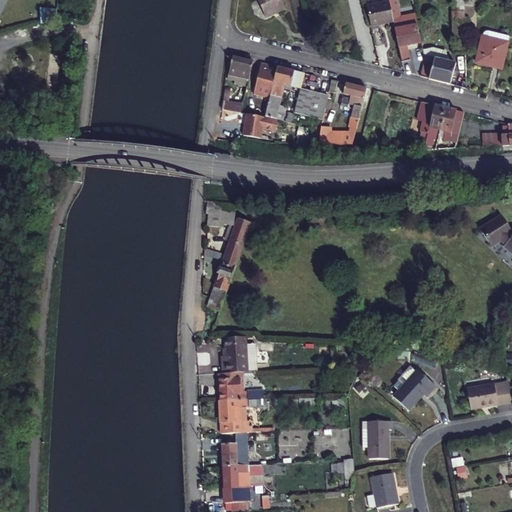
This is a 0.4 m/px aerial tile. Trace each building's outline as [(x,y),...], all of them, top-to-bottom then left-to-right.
[(282,0),(259,0),(267,20),(288,12),(282,0)] [(472,0),(451,0),(453,22),(459,22),(458,7),(473,6),(472,0)] [(394,23),(390,3),(366,8),(371,28),(394,23)] [(410,61),(407,46),(421,43),(418,26),(396,31),(402,63),(410,61)] [(481,33),(480,37),(506,43),(507,36),(488,31),(487,31),(485,31),(483,32),(481,33)] [(506,43),(480,37),(474,63),(485,66),(486,62),(501,66),(506,43)] [(464,55),(464,41),(453,41),(453,55),(464,55)] [(428,49),(428,48),(422,48),(426,65),(433,67),(430,78),(430,79),(450,85),(455,64),(450,63),(445,52),(431,48),(428,49)] [(236,78),(249,81),(253,62),(233,57),(229,76),(236,78)] [(270,98),(276,68),(260,65),(254,94),(270,98)] [(426,65),(422,76),(430,78),(433,67),(426,65)] [(283,123),(292,89),(301,92),(301,89),(305,75),(276,68),(270,98),(265,118),(283,123)] [(247,88),(249,81),(236,78),(236,82),(235,85),(247,88)] [(354,145),(354,144),(367,89),(345,84),(343,95),(354,98),(352,105),(357,106),(354,119),(357,120),(356,122),(353,121),(351,130),(353,130),(352,135),(333,130),(334,125),(325,123),(320,140),(321,139),(354,145)] [(301,89),(301,92),(295,112),(313,117),(319,94),(301,89)] [(231,92),(225,91),(222,110),(223,111),(234,113),(241,114),(243,105),(229,103),(231,92)] [(319,94),(313,117),(317,118),(322,119),(328,97),(327,97),(323,95),(319,94)] [(424,123),(421,133),(428,135),(430,128),(432,117),(425,115),(427,104),(422,103),(418,121),(424,123)] [(379,115),(381,106),(373,104),(371,113),(379,115)] [(425,115),(432,117),(434,106),(427,104),(425,115)] [(432,117),(430,128),(435,129),(441,131),(446,109),(434,106),(432,117)] [(457,111),(446,109),(441,131),(446,132),(452,133),(457,111)] [(449,144),(456,145),(465,113),(457,111),(452,133),(449,144)] [(247,115),(243,136),(261,139),(265,118),(247,115)] [(508,135),(502,135),(503,147),(511,146),(511,124),(508,124),(508,135)] [(433,137),(435,129),(430,128),(428,135),(424,151),(428,151),(432,137),(433,137)] [(308,132),(299,129),(297,138),(305,140),(308,132)] [(503,147),(502,135),(502,134),(494,134),(494,148),(503,147)] [(224,205),(208,202),(208,216),(210,216),(210,227),(223,229),(223,225),(224,205)] [(236,205),(224,205),(223,225),(231,226),(235,227),(236,205)] [(507,246),(511,250),(511,234),(510,233),(511,232),(511,230),(504,217),(482,229),(490,244),(500,239),(507,246)] [(238,220),(235,227),(231,241),(225,257),(224,262),(236,266),(251,224),(238,220)] [(227,239),(231,241),(235,227),(231,226),(227,239)] [(224,262),(225,257),(205,251),(204,256),(224,262)] [(204,256),(204,261),(222,266),(224,262),(204,256)] [(236,266),(224,262),(222,266),(214,291),(208,308),(220,313),(236,266)] [(247,345),(247,338),(226,340),(227,357),(222,357),(223,374),(257,373),(257,364),(255,364),(255,352),(256,352),(256,345),(247,345)] [(220,374),(220,380),(221,403),(247,402),(248,402),(262,401),(264,401),(263,392),(241,392),(240,380),(235,379),(234,373),(223,374),(220,374)] [(420,373),(395,400),(410,414),(422,400),(420,398),(422,396),(425,398),(428,401),(438,390),(420,373)] [(511,405),(511,398),(510,388),(495,391),(495,387),(468,392),(472,413),(511,405)] [(256,408),(256,410),(262,410),(262,401),(248,402),(249,409),(256,408)] [(222,435),(251,434),(251,423),(246,422),(245,409),(247,409),(247,402),(221,403),(222,435)] [(394,433),(394,424),(371,423),(371,431),(364,431),(365,450),(371,450),(371,462),(391,461),(391,433),(394,433)] [(239,460),(238,447),(223,448),(224,470),(240,469),(239,460)] [(456,466),(458,478),(466,477),(462,457),(451,459),(452,466),(456,466)] [(250,459),(239,460),(240,469),(248,469),(251,468),(250,459)] [(343,459),(344,477),(353,477),(353,459),(343,459)] [(331,463),(331,472),(343,472),(342,463),(331,463)] [(224,470),(225,504),(250,503),(248,469),(240,469),(224,470)] [(400,506),(395,477),(374,480),(379,510),(400,506)]
